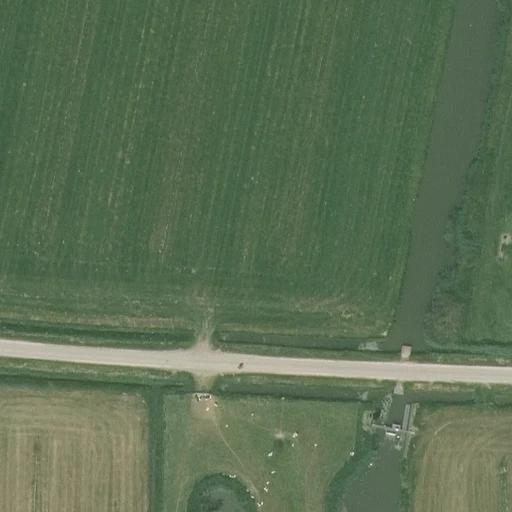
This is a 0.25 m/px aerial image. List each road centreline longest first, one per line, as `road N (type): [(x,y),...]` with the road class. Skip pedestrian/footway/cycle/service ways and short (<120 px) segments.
road 1 (unclassified): [(363,370),(0,348)]
road 2 (unclassified): [(363,370),(511,377)]
